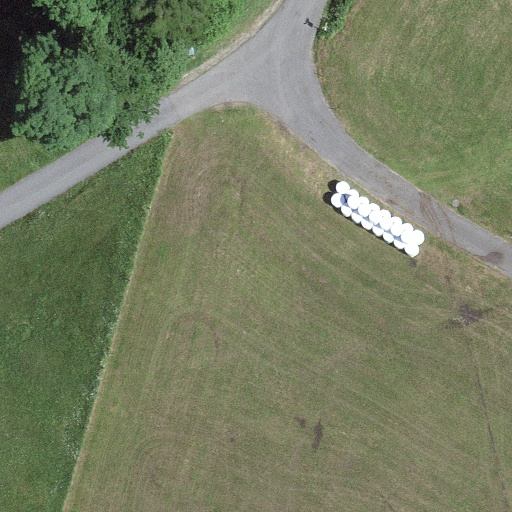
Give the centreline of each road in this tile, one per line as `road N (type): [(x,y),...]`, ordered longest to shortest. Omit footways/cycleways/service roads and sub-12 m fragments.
road 1 (unclassified): [(0,214),(194,100),(254,57),(306,0)]
road 2 (track): [(511,261),(348,158),(254,57)]
